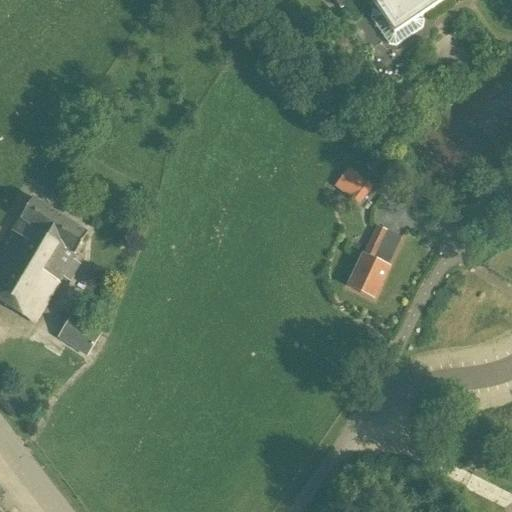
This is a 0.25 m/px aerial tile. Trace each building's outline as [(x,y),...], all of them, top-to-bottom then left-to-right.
[(352,0),(370,0),(376,8),(372,11),(370,18),(388,45),(396,46),(423,28),(424,21),(421,17),(445,0),(333,0),(339,9),(352,0)] [(373,187),(363,179),(349,197),(359,206),(373,187)] [(62,278),(73,260),(89,233),(34,200),(0,254),(0,299),(37,321),(62,278)] [(349,288),(373,299),(402,238),(377,227),(349,288)] [(73,317),(59,339),(87,357),(101,335),(73,317)]
